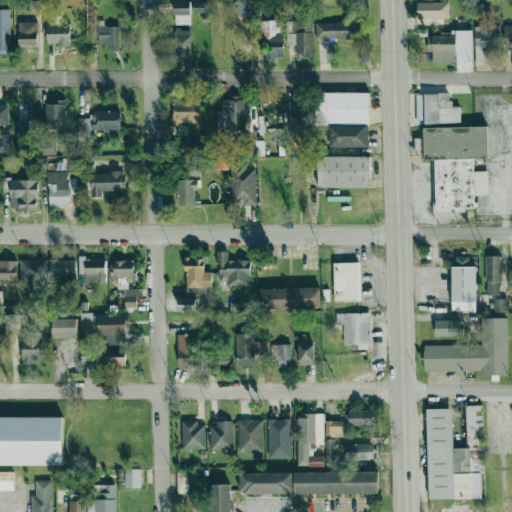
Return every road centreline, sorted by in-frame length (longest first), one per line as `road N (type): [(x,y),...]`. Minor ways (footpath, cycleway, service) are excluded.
road 1 (residential): [(160,511),(146,0)]
road 2 (secondary): [(406,511),(393,0)]
road 3 (residential): [(511,232),(0,233)]
road 4 (residential): [(511,390),(0,391)]
road 5 (residential): [(511,76),(0,77)]
